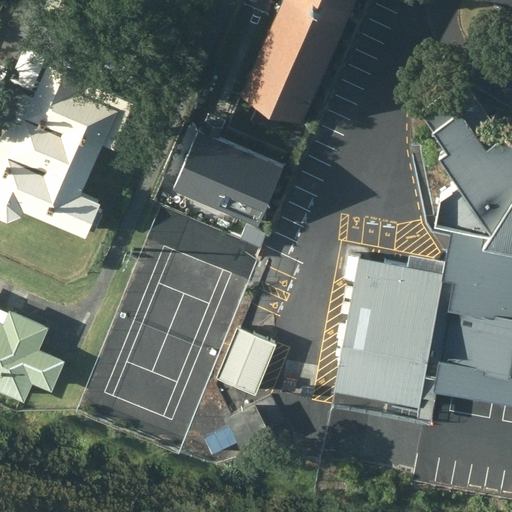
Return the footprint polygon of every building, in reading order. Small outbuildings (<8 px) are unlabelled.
[(302,115),(350,0),(273,0),(236,88),(302,115)] [(18,204),(21,199),(83,226),(98,191),(78,182),(99,134),(111,140),(132,92),(79,69),(80,66),(21,41),(7,74),(31,84),(19,112),(8,108),(0,125),(0,207),(6,210),(18,204)] [(511,124),(488,140),(463,102),(432,122),(447,144),(437,151),(457,181),(442,191),(437,217),(455,221),(446,272),(359,256),(334,388),(416,404),(414,415),(434,419),(439,389),(511,402),(511,124)] [(257,215),(280,154),(218,129),(222,121),(205,114),(202,122),(197,119),(171,179),(257,215)] [(0,383),(18,392),(27,372),(47,381),(61,351),(37,339),(46,319),(9,302),(8,306),(0,302),(0,383)] [(256,387),(275,337),(237,321),(217,371),(256,387)] [(318,366),(292,361),(285,392),(312,397),(318,366)] [(269,428),(254,396),(224,411),(228,421),(204,431),(212,447),(236,437),(239,442),(269,428)]
